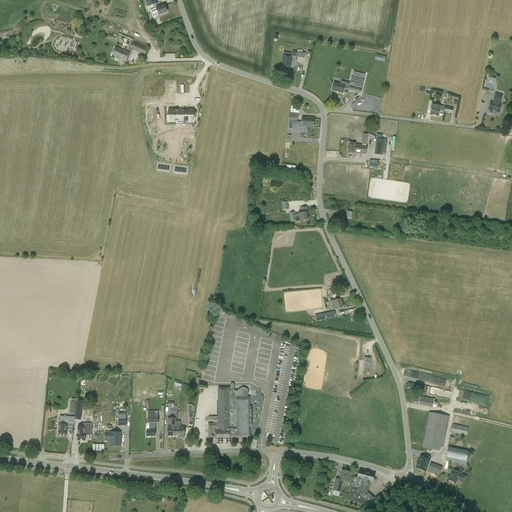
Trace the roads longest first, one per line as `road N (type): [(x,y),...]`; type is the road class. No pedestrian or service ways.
road 1 (unclassified): [(403,477),(409,465),(395,373),(323,221),(322,109),(308,95),(203,57),(178,0)]
road 2 (tertiary): [(223,487),(0,458)]
road 3 (unclassified): [(275,451),(112,457)]
road 4 (unknown): [(322,109),(452,124)]
road 5 (unclassified): [(403,477),(275,451)]
